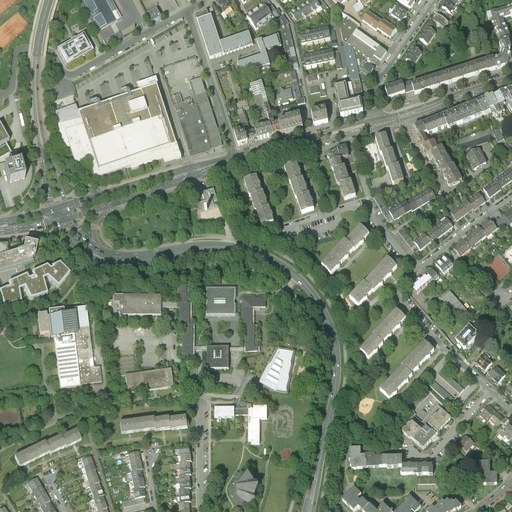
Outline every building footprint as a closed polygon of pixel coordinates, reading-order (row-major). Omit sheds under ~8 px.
[(96,33),(122,19),(111,0),(75,0),(77,3),(87,21),(89,20),(96,33)] [(225,0),(223,0),(218,4),(224,12),(231,8),(225,0)] [(259,0),(264,6),(267,10),(272,7),(267,0),(259,0)] [(312,0),(311,1),(309,3),(317,12),(321,9),(314,0),(312,0)] [(321,0),(314,0),(321,9),(325,14),(329,11),(321,0)] [(356,0),(358,1),(359,3),(352,8),(357,14),(364,9),(363,7),(372,0),(356,0)] [(395,0),(410,10),(415,4),(412,2),(411,3),(407,0),(395,0)] [(446,0),(445,2),(456,9),(461,3),(455,0),(446,0)] [(452,16),(456,9),(445,2),(443,6),(441,9),(452,16)] [(308,4),(305,6),(312,16),(317,12),(309,3),(308,4)] [(247,17),(247,18),(250,23),(251,25),(252,26),(256,31),(256,30),(273,19),(267,10),(264,6),(247,18),(247,17)] [(302,8),(300,9),(308,19),(312,16),(305,6),(302,8)] [(294,89),(298,88),(294,70),(298,69),(288,24),(283,17),(280,19),(272,7),(267,10),(273,19),(280,28),(294,89)] [(157,9),(146,15),(150,23),(162,17),(161,16),(157,9)] [(298,11),(296,12),(303,22),(308,19),(300,9),(298,11)] [(394,12),(391,17),(397,21),(401,24),(404,19),(405,19),(406,19),(407,18),(407,17),(406,16),(407,16),(397,9),(395,12),(394,12)] [(511,18),(507,9),(496,12),(496,11),(489,13),(491,23),(493,23),(496,32),(497,32),(506,29),(503,20),(505,19),(511,18)] [(210,60),(213,59),(253,46),(249,33),(220,43),(211,17),(209,18),(207,11),(196,18),(210,60)] [(299,25),(303,22),(296,12),(294,14),(292,16),(299,25)] [(343,44),(366,60),(375,65),(378,61),(373,58),(376,53),(379,48),(362,36),(356,32),(360,26),(339,12),(337,16),(343,44)] [(376,31),(377,30),(382,23),(368,13),(362,22),(369,27),(376,31)] [(435,19),(433,23),(445,31),(449,25),(437,17),(435,19)] [(383,21),(382,23),(377,30),(384,34),(390,39),(396,30),(383,21)] [(423,35),(419,41),(427,47),(436,36),(427,29),(423,35)] [(497,32),(500,42),(508,40),(510,40),(507,29),(506,29),(497,32)] [(323,31),(325,41),(331,40),(330,34),(330,30),(326,30),(323,31)] [(325,41),(323,31),(319,32),(317,32),(318,42),(325,41)] [(118,39),(119,41),(124,38),(123,36),(121,32),(115,35),(118,39)] [(318,42),(317,32),(312,33),(310,34),(312,44),(318,42)] [(312,44),(310,34),(308,34),(304,35),(305,45),(312,44)] [(71,42),(57,50),(66,67),(81,59),(81,58),(82,58),(84,57),(93,52),(84,35),(75,40),(74,39),(70,41),(71,42)] [(305,45),(304,35),(300,35),(297,36),(299,46),(305,45)] [(278,36),(257,43),(261,56),(237,64),(241,75),(270,65),(266,52),(281,47),(278,36)] [(508,40),(500,42),(498,42),(501,53),(510,50),(511,50),(510,46),(508,40)] [(354,95),(363,93),(361,86),(359,75),(361,73),(369,79),(375,70),(371,67),(364,63),(366,60),(343,44),(351,83),(354,95)] [(379,48),(376,53),(373,58),(378,61),(380,62),(386,53),(379,48)] [(409,54),(405,60),(414,67),(422,55),(413,48),(409,54)] [(510,50),(501,53),(499,59),(494,61),(497,70),(507,67),(511,56),(510,56),(511,53),(510,50)] [(327,53),(329,63),(335,62),(334,57),(333,51),(330,52),(327,53)] [(329,63),(327,53),(324,53),(321,54),(323,64),(329,63)] [(323,64),(321,54),(318,54),(315,55),(317,65),(323,64)] [(317,65),(315,55),(311,56),(308,56),(310,67),(317,65)] [(310,67),(308,56),(305,57),(302,58),(304,68),(310,67)] [(493,59),(479,63),(483,75),(488,73),(497,70),(494,61),(493,59)] [(479,63),(463,69),(466,80),(473,78),(483,75),(479,63)] [(463,69),(449,73),(452,84),(458,82),(466,80),(463,69)] [(449,73),(435,78),(438,88),(445,86),(452,84),(449,73)] [(316,75),(307,77),(308,83),(317,82),(316,75)] [(62,109),(54,112),(63,150),(70,147),(75,164),(89,159),(95,177),(99,176),(122,168),(125,167),(127,166),(131,165),(132,169),(160,160),(163,159),(165,164),(171,162),(181,158),(181,159),(181,158),(177,144),(159,91),(157,85),(156,83),(158,83),(156,78),(155,78),(137,84),(138,89),(140,89),(141,91),(133,93),(128,95),(126,96),(125,96),(121,97),(117,98),(102,103),(86,109),(78,111),(76,105),(73,106),(69,107),(66,108),(62,109)] [(435,78),(422,82),(425,92),(432,90),(438,88),(435,78)] [(194,97),(191,98),(194,107),(196,106),(203,126),(215,122),(206,93),(201,79),(189,83),(193,96),(193,97),(194,97)] [(261,82),(251,86),(252,89),(248,90),(249,92),(252,91),(254,97),(260,95),(262,101),(267,100),(261,82)] [(411,82),(403,85),(405,93),(406,94),(409,93),(414,92),(412,85),(411,82)] [(418,94),(425,92),(422,82),(412,85),(414,92),(415,95),(418,94)] [(334,87),(338,106),(341,118),(363,113),(361,102),(356,103),(355,101),(354,95),(351,83),(334,87)] [(394,86),(385,89),(388,99),(396,97),(397,96),(398,96),(405,94),(405,93),(403,85),(402,83),(394,86)] [(318,87),(309,89),(311,96),(320,94),(318,87)] [(301,99),(298,88),(294,89),(294,90),(296,99),(297,105),(305,103),(304,98),(301,99)] [(283,91),(279,92),(280,96),(279,96),(280,100),(281,100),(283,105),(289,104),(288,101),(293,100),(296,99),(294,90),(284,92),(283,91)] [(502,93),(499,94),(505,106),(508,105),(511,112),(511,103),(506,92),(502,93)] [(496,95),(492,97),(501,115),(504,113),(502,110),(503,110),(502,108),(505,106),(499,94),(496,96),(496,95)] [(174,97),(177,106),(183,104),(182,101),(181,96),(180,96),(179,95),(174,97)] [(486,99),(484,100),(489,111),(493,110),(495,115),(497,115),(499,119),(502,117),(501,115),(492,97),(489,98),(488,98),(486,99)] [(186,100),(182,101),(183,104),(177,106),(174,107),(180,122),(191,157),(205,152),(211,150),(203,126),(196,106),(194,107),(191,98),(186,100)] [(481,101),(476,103),(482,115),(490,112),(489,111),(484,100),(481,101)] [(470,105),(465,107),(470,120),(480,116),(482,115),(476,103),(474,104),(470,105)] [(448,128),(470,120),(465,107),(462,108),(450,113),(442,116),(447,127),(448,128)] [(325,110),(311,113),(314,126),(328,123),(325,110)] [(239,115),(242,125),(247,124),(243,114),(239,115)] [(285,119),(286,120),(282,121),(280,122),(279,122),(279,124),(282,134),(283,133),(285,133),(287,132),(302,129),(303,129),(300,115),(285,119)] [(442,116),(422,124),(427,133),(427,134),(447,127),(442,116)] [(220,136),(215,122),(203,126),(211,150),(222,146),(220,136)] [(274,125),(270,126),(273,136),(275,135),(282,134),(279,124),(274,125)] [(414,127),(419,137),(422,135),(427,133),(422,124),(418,126),(414,127)] [(0,147),(5,145),(6,144),(9,142),(2,131),(0,125),(0,147)] [(273,136),(270,126),(259,128),(255,129),(256,131),(255,131),(257,140),(261,139),(265,138),(273,136)] [(502,129),(496,132),(501,143),(505,141),(510,152),(511,150),(511,148),(504,133),(502,129)] [(240,130),(234,132),(236,139),(238,145),(248,142),(245,133),(244,131),(241,132),(240,130)] [(249,132),(245,133),(248,142),(253,141),(254,141),(257,140),(255,131),(251,132),(249,132)] [(495,140),(493,134),(461,145),(464,150),(495,140)] [(386,135),(375,138),(380,154),(381,154),(391,151),(388,143),(386,135)] [(427,156),(438,150),(434,143),(428,146),(422,135),(419,137),(417,138),(423,148),(427,156)] [(15,164),(17,164),(16,161),(11,153),(6,144),(5,145),(10,155),(14,162),(15,164)] [(337,149),(338,152),(339,159),(349,156),(346,147),(337,149)] [(433,160),(436,165),(448,159),(441,148),(438,150),(427,156),(429,160),(432,159),(433,160)] [(393,150),(391,151),(381,154),(387,169),(388,169),(398,165),(396,158),(393,150)] [(478,150),(467,157),(474,171),(486,164),(482,157),(478,150)] [(333,171),(342,168),(340,162),(341,161),(341,160),(340,160),(339,159),(338,152),(337,152),(336,151),(335,151),(334,151),(334,152),(332,153),(331,154),(328,155),(327,156),(328,159),(328,160),(329,160),(333,171)] [(328,160),(328,159),(316,164),(319,175),(333,171),(329,160),(328,160)] [(451,166),(448,159),(436,165),(439,171),(440,173),(442,172),(444,176),(456,170),(453,165),(451,166)] [(4,167),(9,184),(18,181),(25,179),(20,163),(17,164),(15,164),(4,167)] [(297,164),(284,168),(289,184),(291,183),(302,180),(299,172),(297,164)] [(401,173),(398,165),(388,169),(393,185),(399,183),(404,181),(401,173)] [(344,167),(342,168),(333,171),(338,186),(340,186),(349,182),(347,175),(344,167)] [(450,187),(462,181),(458,175),(456,170),(444,176),(450,187)] [(505,186),(511,183),(505,174),(499,178),(505,186)] [(257,177),(244,181),(249,196),(250,196),(262,192),(260,186),(257,177)] [(500,190),(505,186),(499,178),(494,181),(495,183),(500,190)] [(303,179),(302,180),(291,183),(296,199),(297,199),(308,195),(306,187),(303,179)] [(351,182),(349,182),(340,186),(345,201),(356,197),(354,190),(351,182)] [(495,183),(489,186),(495,195),(501,191),(500,190),(495,183)] [(489,199),(495,195),(489,186),(483,190),(486,195),(489,199)] [(214,190),(195,196),(198,205),(201,215),(216,211),(215,207),(216,207),(215,204),(220,202),(218,196),(216,196),(214,190)] [(430,190),(423,194),(429,203),(435,199),(430,190)] [(263,192),(262,192),(250,196),(255,212),(256,212),(268,208),(266,201),(263,192)] [(423,206),(429,203),(423,194),(418,197),(423,206)] [(309,195),(308,195),(297,199),(302,215),(314,211),(312,203),(309,195)] [(379,195),(373,198),(388,224),(394,221),(389,213),(379,195)] [(479,195),(473,199),(479,208),(485,204),(485,203),(481,198),(479,195)] [(486,195),(481,198),(485,203),(490,200),(489,199),(486,195)] [(418,197),(412,201),(418,210),(423,206),(418,197)] [(474,212),(479,208),(473,199),(468,203),(473,211),(474,212)] [(412,213),(418,210),(412,201),(407,204),(411,212),(412,213)] [(467,202),(462,206),(468,215),(473,211),(468,203),(467,202)] [(406,203),(400,206),(406,215),(411,212),(407,204),(406,203)] [(400,206),(395,209),(400,218),(406,215),(400,206)] [(462,219),(468,215),(462,206),(456,210),(462,219)] [(269,208),(268,208),(256,212),(261,227),(274,223),(272,216),(269,208)] [(394,222),(400,218),(395,209),(389,213),(394,221),(394,222)] [(457,223),(462,219),(456,210),(451,214),(452,216),(455,221),(457,223)] [(510,226),(511,224),(511,216),(509,212),(503,217),(507,222),(510,226)] [(452,216),(446,220),(450,225),(455,221),(452,216)] [(507,222),(503,217),(493,225),(497,230),(507,222)] [(446,220),(440,224),(447,232),(452,228),(450,225),(446,220)] [(490,222),(485,226),(492,234),(497,230),(493,225),(490,222)] [(441,237),(447,232),(440,224),(435,229),(441,237)] [(487,239),(492,234),(485,226),(480,230),(486,237),(487,239)] [(360,227),(346,242),(353,250),(354,251),(369,235),(360,227)] [(402,229),(397,233),(414,254),(419,250),(413,243),(402,229)] [(435,229),(430,233),(436,241),(441,237),(435,229)] [(479,229),(474,233),(481,242),(486,237),(480,230),(479,229)] [(281,231),(279,236),(295,244),(297,239),(281,231)] [(431,245),(436,241),(430,233),(425,237),(430,243),(431,245)] [(476,246),(481,242),(474,233),(469,238),(476,246)] [(424,235),(419,239),(425,248),(430,243),(425,237),(424,235)] [(471,250),(476,246),(469,238),(464,242),(471,250)] [(420,252),(425,248),(419,239),(413,243),(419,250),(420,252)] [(345,241),(333,254),(342,262),(353,250),(346,242),(345,241)] [(464,242),(459,246),(465,254),(471,250),(464,242)] [(7,245),(0,245),(0,271),(3,271),(33,262),(32,258),(33,258),(35,258),(37,246),(25,243),(23,250),(20,251),(19,251),(8,255),(7,246),(8,246),(7,246),(7,245)] [(460,258),(465,254),(459,246),(453,250),(457,255),(460,258)] [(330,274),(342,262),(333,254),(322,266),(330,274)] [(445,257),(440,261),(448,271),(454,267),(445,257)] [(388,260),(376,272),(385,280),(397,268),(388,260)] [(443,276),(448,271),(440,261),(435,266),(438,269),(442,274),(443,276)] [(7,288),(0,291),(0,294),(4,307),(21,301),(19,290),(25,288),(31,299),(48,293),(43,279),(47,277),(58,287),(70,273),(60,263),(51,267),(52,268),(50,269),(47,266),(32,273),(33,277),(29,279),(27,275),(8,283),(9,287),(8,288),(7,288)] [(428,277),(431,281),(433,284),(439,279),(438,277),(434,272),(432,269),(426,274),(428,277)] [(438,269),(434,272),(438,277),(442,274),(438,269)] [(374,292),(385,280),(376,272),(365,284),(373,291),(374,292)] [(419,292),(430,283),(431,281),(428,277),(425,279),(424,277),(420,281),(419,280),(417,281),(415,283),(416,283),(412,287),(414,290),(412,292),(415,296),(420,292),(419,292)] [(358,307),(373,291),(365,284),(364,283),(349,298),(358,307)] [(162,297),(113,297),(113,299),(113,304),(119,304),(118,308),(123,308),(123,316),(162,316),(162,308),(180,309),(180,330),(183,330),(183,357),(195,358),(195,351),(201,351),(207,352),(207,369),(229,369),(229,351),(248,352),(260,352),(260,348),(257,348),(257,326),(254,326),(255,308),(265,308),(266,298),(243,298),(243,329),(245,329),(245,348),(195,348),(195,326),(192,326),(192,304),(190,304),(190,286),(180,286),(177,286),(177,303),(171,303),(162,303),(162,297)] [(235,302),(235,291),(207,291),(207,302),(208,302),(208,306),(207,306),(207,317),(235,317),(235,307),(235,302)] [(467,312),(450,292),(444,297),(442,299),(459,320),(462,317),(467,313),(467,312)] [(58,374),(60,389),(80,387),(80,385),(84,385),(86,384),(92,384),(102,383),(100,368),(94,368),(90,340),(89,333),(89,328),(86,308),(74,309),(75,314),(64,315),(63,309),(48,311),(49,317),(47,317),(46,314),(37,315),(40,334),(44,334),(45,339),(49,338),(52,338),(54,338),(54,341),(58,374)] [(397,310),(385,322),(394,331),(406,319),(397,310)] [(475,322),(467,313),(462,317),(470,326),(475,322)] [(382,343),(394,331),(385,322),(373,335),(374,336),(382,343)] [(469,327),(455,340),(465,350),(479,336),(469,327)] [(383,344),(382,343),(374,336),(360,351),(368,359),(383,344)] [(425,343),(413,354),(422,363),(433,351),(425,343)] [(279,351),(259,384),(268,388),(276,392),(287,394),(294,354),(279,351)] [(410,374),(422,363),(413,354),(402,366),(403,367),(410,374)] [(477,367),(479,369),(487,361),(483,357),(475,365),(477,367)] [(118,378),(125,377),(135,375),(133,358),(117,360),(118,368),(117,368),(118,378)] [(492,365),(487,361),(479,369),(482,371),(485,374),(492,365)] [(447,362),(437,373),(459,395),(470,383),(465,379),(459,386),(445,373),(451,366),(447,362)] [(403,367),(391,379),(400,388),(412,376),(410,374),(403,367)] [(490,380),(492,382),(501,373),(497,369),(488,378),(490,380)] [(174,390),(172,371),(135,375),(125,377),(127,390),(128,396),(139,394),(159,392),(174,390)] [(505,378),(501,373),(492,382),(494,384),(497,386),(505,378)] [(389,400),(400,388),(391,379),(380,391),(389,400)] [(450,405),(454,400),(432,379),(428,383),(450,405)] [(481,414),(479,415),(488,423),(490,421),(497,414),(488,406),(481,414)] [(253,408),(253,411),(248,411),(248,417),(248,444),(251,444),(251,447),(260,447),(259,421),(267,420),(267,408),(253,408)] [(451,420),(441,411),(439,413),(436,416),(435,415),(433,417),(431,419),(432,420),(427,425),(428,426),(437,434),(443,427),(451,420)] [(504,420),(497,414),(490,421),(497,427),(501,423),(504,420)] [(155,433),(172,430),(170,420),(170,418),(153,421),(155,431),(155,433)] [(188,429),(187,418),(170,420),(172,430),(172,431),(188,429)] [(136,422),(138,433),(155,431),(153,421),(153,419),(136,422)] [(138,433),(136,422),(119,424),(121,435),(138,433)] [(409,440),(410,439),(418,429),(415,426),(411,422),(401,433),(409,440)] [(503,439),(505,436),(511,429),(511,427),(508,424),(503,431),(499,435),(503,439)] [(422,433),(418,429),(410,439),(422,451),(431,443),(438,435),(437,434),(428,426),(424,431),(422,433)] [(77,432),(61,439),(66,448),(66,449),(82,442),(77,432)] [(469,439),(465,436),(458,444),(466,452),(473,445),(474,444),(469,439)] [(60,437),(45,445),(50,454),(51,455),(66,448),(61,439),(60,437)] [(477,440),(474,444),(473,445),(478,450),(483,445),(477,440)] [(45,444),(30,451),(35,461),(50,454),(45,445),(45,444)] [(360,449),(350,449),(350,453),(348,453),(348,461),(350,461),(350,467),(351,467),(351,470),(356,470),(356,469),(367,469),(366,468),(366,462),(365,462),(365,456),(360,457),(360,449)] [(20,469),(35,461),(30,451),(15,459),(20,469)] [(128,457),(130,465),(141,463),(139,454),(128,457)] [(365,455),(365,456),(365,462),(366,462),(366,468),(379,468),(383,468),(382,457),(375,457),(375,455),(365,455)] [(402,457),(382,457),(383,468),(387,468),(387,469),(398,468),(402,467),(402,466),(402,457)] [(82,463),(84,469),(93,465),(91,459),(82,463)] [(489,462),(481,463),(477,463),(477,466),(479,466),(479,473),(483,473),(483,474),(480,474),(480,478),(483,478),(483,485),(496,485),(496,474),(490,474),(489,462)] [(143,472),(141,463),(130,465),(132,474),(141,472),(143,472)] [(96,472),(93,465),(84,469),(87,475),(95,472),(96,472)] [(408,466),(402,466),(402,467),(402,471),(400,471),(400,475),(402,475),(414,475),(414,476),(415,476),(418,476),(418,466),(415,466),(411,466),(411,465),(408,465),(408,466)] [(423,466),(418,466),(418,476),(421,476),(421,475),(429,475),(429,476),(433,476),(432,465),(426,465),(423,465),(423,466)] [(85,476),(88,482),(97,478),(95,472),(87,475),(85,476)] [(131,474),(133,483),(143,481),(141,472),(132,474),(131,474)] [(243,477),(237,473),(234,477),(237,480),(230,490),(231,497),(233,499),(236,507),(242,509),(245,511),(249,511),(252,511),(251,506),(258,502),(257,499),(264,490),(260,485),(258,485),(255,474),(246,474),(243,477)] [(99,484),(97,478),(88,482),(90,488),(98,485),(99,484)] [(28,486),(32,493),(41,488),(37,480),(28,486)] [(145,489),(143,481),(133,483),(135,492),(143,490),(145,489)] [(90,488),(92,494),(101,491),(98,485),(90,488)] [(32,493),(37,501),(46,496),(41,488),(32,493)] [(354,489),(342,501),(353,511),(354,511),(358,508),(360,510),(361,508),(364,511),(369,506),(364,502),(363,500),(360,502),(358,501),(357,500),(361,496),(354,489)] [(145,498),(143,490),(135,492),(133,492),(135,501),(143,499),(145,498)] [(103,497),(101,491),(92,494),(95,501),(102,498),(103,497)] [(50,503),(46,496),(37,501),(41,509),(49,504),(50,503)] [(406,502),(403,505),(409,511),(410,511),(411,511),(412,511),(413,511),(416,511),(421,507),(410,497),(405,501),(406,502)] [(94,501),(96,507),(105,504),(102,498),(95,501),(94,501)] [(144,504),(143,499),(135,501),(123,504),(124,509),(144,504)] [(432,508),(427,511),(453,511),(454,511),(455,511),(457,510),(458,510),(461,507),(455,502),(454,504),(452,502),(450,503),(447,501),(444,504),(442,502),(437,507),(434,510),(432,508)]
